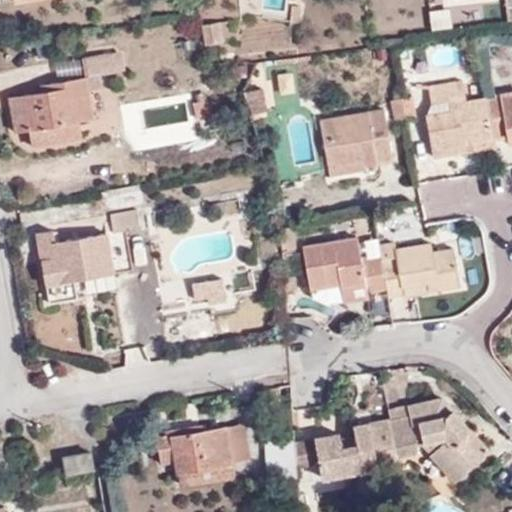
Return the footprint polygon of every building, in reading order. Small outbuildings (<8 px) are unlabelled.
[(204,43),(221,41),(218,19),(201,23),(204,43)] [(109,52),(83,56),(86,74),(112,70),(109,52)] [(29,127),(32,147),(72,140),(68,119),(79,118),(93,115),(86,76),(40,85),(41,90),(11,95),(16,129),(29,127)] [(491,137),(484,97),(464,101),(460,80),(427,85),(430,103),(446,101),(448,111),(425,114),(432,158),(464,152),(462,138),(468,137),(469,142),(491,139),(491,137)] [(242,92),(251,114),(266,112),(262,88),(242,92)] [(511,92),(484,97),(491,137),(506,134),(511,133),(511,92)] [(411,96),(400,97),(404,118),(414,117),(411,96)] [(404,118),(400,97),(391,98),(394,120),(404,118)] [(318,120),(326,166),(362,160),(362,164),(392,158),(384,108),(318,120)] [(68,119),(72,140),(82,138),(79,118),(68,119)] [(462,138),(464,152),(493,148),(491,139),(469,142),(468,137),(462,138)] [(362,160),(326,166),(327,174),(363,168),(362,164),(362,160)] [(63,280),(77,278),(107,272),(132,268),(125,228),(56,240),(54,229),(38,232),(49,302),(66,300),(63,280)] [(364,289),(382,286),(377,257),(377,253),(358,256),(355,234),(300,243),(306,286),(337,280),(338,284),(362,280),(364,289)] [(382,286),(383,295),(399,292),(398,285),(423,280),(433,278),(435,287),(456,284),(450,246),(429,249),(428,241),(391,247),(392,255),(377,257),(382,286)] [(107,272),(77,278),(80,297),(110,292),(107,272)] [(433,278),(423,280),(424,289),(435,287),(433,278)] [(362,280),(338,284),(340,299),(365,295),(364,289),(362,280)] [(447,398),(388,410),(389,417),(396,456),(414,453),(419,448),(418,444),(425,443),(432,441),(439,450),(434,454),(457,482),(483,460),(465,437),(473,430),(447,398)] [(396,456),(389,417),(353,426),(355,435),(356,443),(341,446),(340,438),(339,433),(314,438),(319,463),(322,477),(361,470),(376,467),(379,477),(400,473),(396,456)] [(234,473),(232,462),(225,425),(202,430),(200,421),(155,430),(160,461),(177,459),(180,483),(234,473)] [(225,425),(232,462),(250,459),(244,422),(225,425)] [(491,451),(473,430),(465,437),(483,460),(491,451)] [(355,435),(340,438),(341,446),(356,443),(355,435)] [(309,439),(314,465),(319,463),(314,438),(309,439)] [(295,443),(296,469),(314,465),(309,439),(295,443)] [(432,441),(425,443),(434,454),(439,450),(432,441)] [(264,444),(267,479),(296,478),(296,469),(295,443),(295,442),(264,444)] [(66,473),(93,468),(90,451),(63,456),(66,473)] [(376,467),(361,470),(363,480),(379,477),(376,467)]
